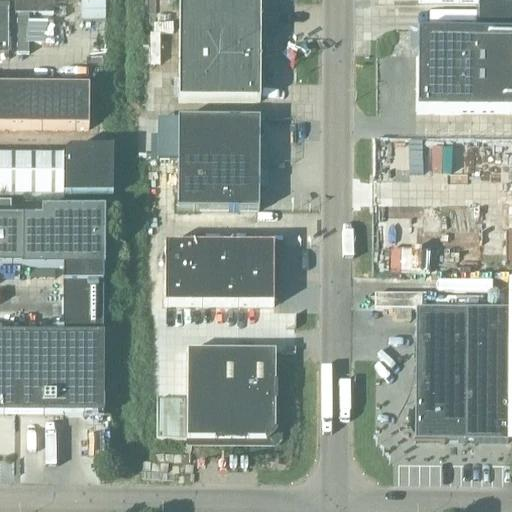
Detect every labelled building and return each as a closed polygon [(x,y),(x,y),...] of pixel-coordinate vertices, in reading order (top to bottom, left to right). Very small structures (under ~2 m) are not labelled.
[(178,0),(178,22),(260,23),(259,0),(178,0)] [(417,36),(416,114),(511,114),(511,0),(417,0),(417,5),(477,5),(477,36),(417,36)] [(260,23),(178,22),(178,62),(259,63),(260,23)] [(259,63),(178,62),(178,103),(259,103),(259,63)] [(0,88),(0,130),(88,131),(88,90),(0,88)] [(177,121),(177,163),(258,163),(258,122),(177,121)] [(0,197),(112,198),(112,151),(69,151),(62,158),(0,157),(0,197)] [(258,163),(177,163),(176,213),(258,213),(258,163)] [(63,336),(103,337),(104,211),(41,211),(41,220),(22,220),(0,220),(0,268),(21,268),(21,270),(63,270),(63,336)] [(273,247),(164,246),(164,308),(273,308),(273,247)] [(414,443),(507,444),(508,313),(415,312),(414,443)] [(409,313),(395,313),(395,323),(409,323),(409,313)] [(0,417),(103,418),(103,337),(63,336),(0,336),(0,417)] [(274,433),(274,426),(274,355),(187,354),(186,402),(155,402),(155,442),(156,443),(206,443),(209,443),(264,443),(274,433)] [(398,358),(397,386),(408,386),(409,358),(398,358)]
